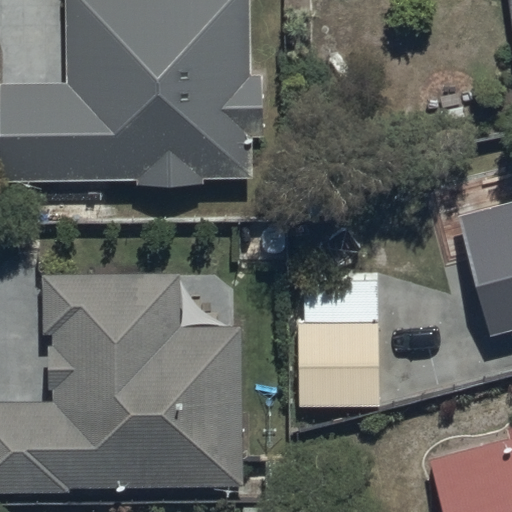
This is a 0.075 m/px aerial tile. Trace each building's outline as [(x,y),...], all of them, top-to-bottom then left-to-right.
[(245,0),(62,0),(64,66),(0,67),(0,164),(132,163),(132,166),(200,166),(200,161),(247,161),(246,120),(258,120),(257,57),(246,57),(245,0)] [(511,183),(474,193),(463,208),(486,298),(511,305),(511,183)] [(238,469),(239,314),(174,313),(174,257),(43,256),(42,384),(0,383),(0,479),(65,480),(65,468),(238,469)] [(375,308),(294,308),(294,393),(375,393),(375,308)] [(429,440),(447,511),(511,511),(511,408),(501,411),(504,421),(429,440)]
